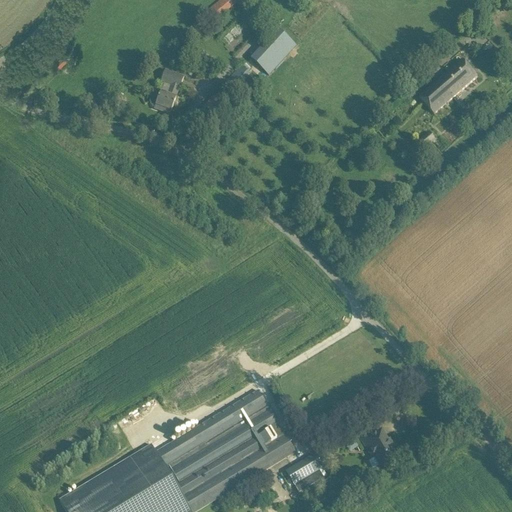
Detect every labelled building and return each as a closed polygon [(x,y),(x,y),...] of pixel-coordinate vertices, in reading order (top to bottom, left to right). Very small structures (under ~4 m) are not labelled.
[(242,0),(221,0),(208,11),(216,21),(242,0)] [(280,32),(252,62),(268,76),(296,46),(280,32)] [(60,66),(67,59),(62,54),(54,61),(60,66)] [(414,103),(429,120),(476,78),(462,62),(414,103)] [(243,67),(230,81),(225,86),(233,93),(250,74),(243,67)] [(184,78),(165,71),(161,82),(164,83),(158,98),(155,97),(151,99),(150,102),(151,106),(155,107),(154,110),(170,116),(171,112),(171,111),(174,102),(176,99),(175,98),(179,89),(184,78)] [(193,145),(200,138),(234,101),(221,89),(181,134),(193,145)] [(476,102),(466,111),(472,117),(482,108),(476,102)] [(435,140),(428,133),(416,144),(422,152),(435,140)] [(196,511),(221,497),(295,452),(258,391),(156,453),(151,446),(59,501),(65,511),(196,511)] [(388,464),(389,463),(397,458),(391,448),(391,449),(386,442),(387,441),(381,431),(372,437),(371,435),(362,440),(367,449),(369,448),(380,466),(387,462),(388,464)] [(294,487),(314,474),(322,469),(314,455),(306,460),(286,472),(294,487)]
